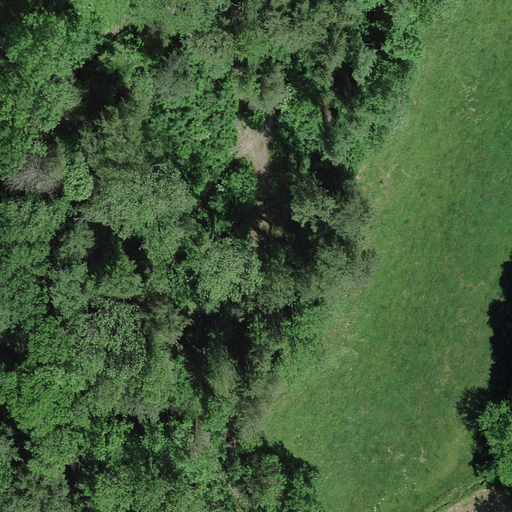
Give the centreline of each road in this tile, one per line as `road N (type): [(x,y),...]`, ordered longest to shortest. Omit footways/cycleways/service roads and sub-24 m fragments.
road 1 (track): [(102,511),(175,235),(224,164),(239,118),(240,73),(228,32),(168,0)]
road 2 (track): [(284,511),(235,442),(223,380),(257,246),(281,60),(298,0)]
road 3 (track): [(0,177),(51,99),(149,0)]
